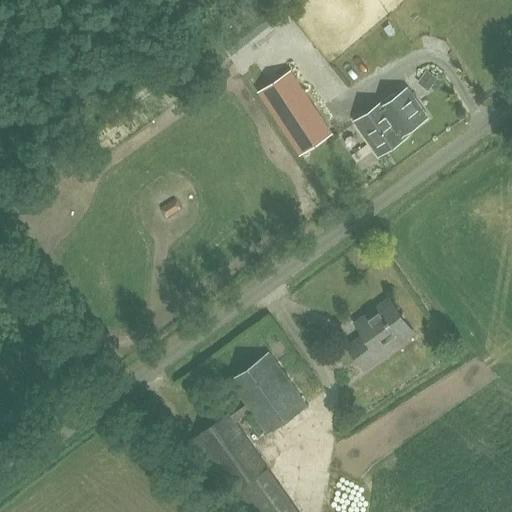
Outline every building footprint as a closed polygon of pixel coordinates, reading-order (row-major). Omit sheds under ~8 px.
[(239,34),(227,42),(233,49),(234,49),(283,13),(273,0),(272,0),(234,28),(239,34)] [(332,133),(291,69),(257,90),(299,154),(332,133)] [(384,99),(353,121),(379,155),(429,118),(407,88),(386,102),(384,99)] [(386,342),(409,326),(390,300),(374,312),(373,310),(356,322),(367,337),(362,341),(360,338),(348,346),(364,367),(390,348),(386,342)] [(270,351),(229,380),(246,404),(251,411),(266,433),(307,404),(270,351)] [(251,411),(246,404),(231,414),(229,411),(185,442),(196,460),(207,452),(236,491),(269,468),(237,422),(251,411)] [(300,511),(269,468),(236,491),(235,492),(249,511),(300,511)]
